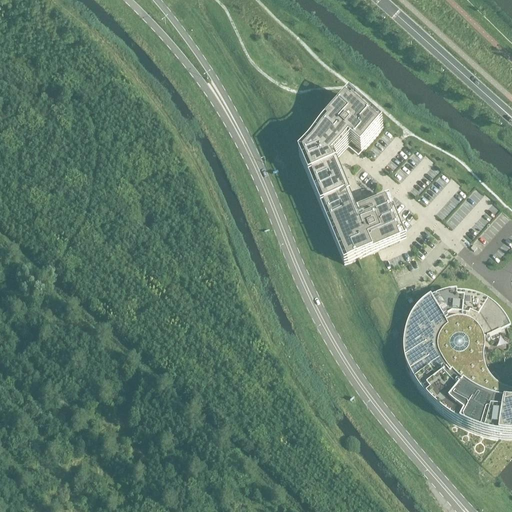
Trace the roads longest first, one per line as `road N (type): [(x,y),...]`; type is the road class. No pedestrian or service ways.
road 1 (secondary): [(461,507),(336,347),(224,105)]
road 2 (tertiary): [(511,117),(380,0)]
road 3 (residential): [(373,170),(498,284)]
road 4 (secondary): [(125,0),(224,105)]
road 5 (secondary): [(224,105),(213,76),(154,0)]
